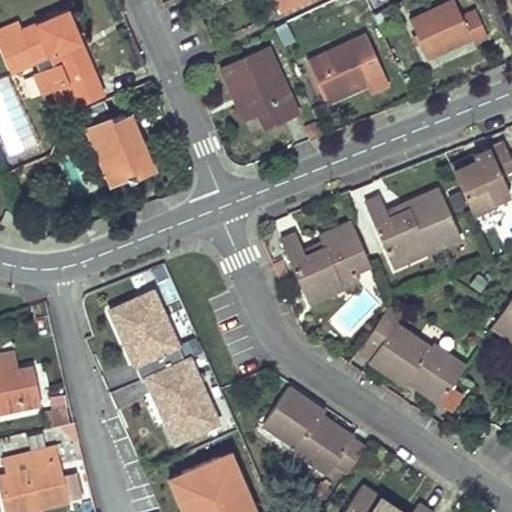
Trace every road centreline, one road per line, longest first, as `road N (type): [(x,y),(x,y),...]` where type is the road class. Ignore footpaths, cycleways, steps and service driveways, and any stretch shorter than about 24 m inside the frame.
road 1 (residential): [(221,207),(271,327),(302,362),(511,503)]
road 2 (residential): [(221,207),(511,93)]
road 3 (residential): [(55,268),(118,511)]
road 4 (residential): [(221,207),(138,0)]
road 5 (residential): [(55,268),(221,207)]
